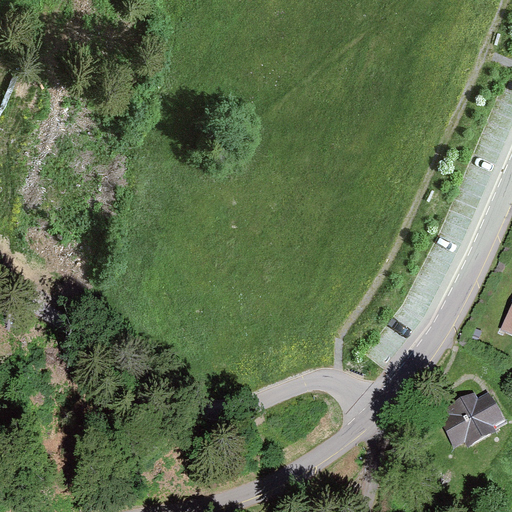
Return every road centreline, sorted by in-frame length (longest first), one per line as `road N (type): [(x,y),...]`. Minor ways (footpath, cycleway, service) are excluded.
road 1 (track): [(0,285),(205,405),(235,408),(305,379),(339,382),(377,413),(358,511)]
road 2 (unclassified): [(511,183),(471,282),(421,363),(377,413),(274,493),(227,511)]
